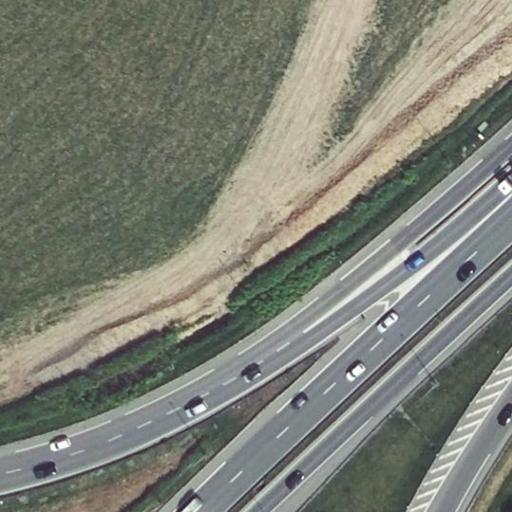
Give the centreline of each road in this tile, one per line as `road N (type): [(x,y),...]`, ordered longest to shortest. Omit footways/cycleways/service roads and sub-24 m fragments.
road 1 (trunk): [(511,221),(201,511)]
road 2 (trunk): [(511,144),(242,376)]
road 3 (trunk): [(259,511),(511,278)]
road 4 (trunk): [(511,180),(413,264),(242,376)]
road 5 (trunk): [(242,376),(84,449),(0,473)]
road 6 (trunk): [(441,511),(511,403)]
